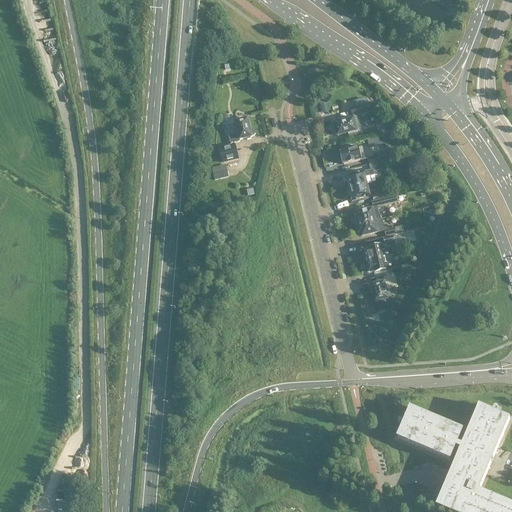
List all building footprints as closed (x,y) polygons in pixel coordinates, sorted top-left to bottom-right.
[(354,108),(350,109),(352,116),(353,116),(357,115),(372,111),(371,104),(368,105),(354,108)] [(349,137),(355,136),(354,132),(356,131),(353,118),(346,120),(347,120),(334,123),(335,128),(334,130),(335,133),(337,134),(337,136),(348,133),(349,137)] [(220,149),(223,163),(238,159),(234,143),(239,142),(240,140),(245,139),(247,140),(250,139),(251,137),(252,137),(252,136),(254,136),(255,134),(254,129),(252,128),(250,128),(247,119),(235,122),(238,133),(228,136),(231,146),(220,149)] [(343,165),(366,160),(363,147),(340,153),(339,155),(340,159),(342,160),(343,165)] [(369,165),(387,161),(389,160),(387,153),(377,155),(377,157),(368,159),(369,165)] [(388,166),(387,161),(369,165),(371,171),(346,177),(347,183),(346,183),(347,190),(372,184),(370,177),(374,176),(374,173),(385,170),(384,167),(388,166)] [(229,179),(226,165),(212,168),(215,182),(229,179)] [(374,192),(372,184),(347,190),(349,196),(351,196),(352,202),(370,197),(369,193),(374,192)] [(241,198),(255,197),(255,188),(240,189),(241,198)] [(382,200),(374,202),(355,206),(357,217),(356,218),(356,219),(355,221),(356,224),(357,224),(357,225),(375,221),(381,220),(379,212),(383,211),(382,207),(398,203),(396,196),(382,200)] [(377,227),(375,221),(357,225),(358,226),(357,228),(357,231),(359,232),(359,233),(361,233),(362,237),(382,232),(380,226),(377,227)] [(384,231),(386,238),(403,234),(402,227),(384,231)] [(407,233),(403,234),(386,238),(383,239),(385,244),(408,239),(407,233)] [(366,262),(382,258),(381,252),(383,251),(382,245),(368,248),(368,249),(363,251),(364,255),(363,257),(364,260),(365,261),(366,262)] [(385,257),(382,258),(366,262),(366,263),(365,264),(366,268),(367,269),(368,273),(374,272),(374,273),(388,269),(391,269),(392,274),(402,272),(400,266),(394,268),(393,262),(386,264),(385,257)] [(375,300),(375,302),(377,307),(387,305),(385,299),(388,299),(388,298),(395,297),(393,288),(397,287),(396,282),(406,279),(404,271),(402,272),(392,274),(372,279),(373,284),(370,285),(374,299),(375,300)] [(510,419),(495,412),(493,411),(479,406),(462,445),(458,444),(463,430),(410,408),(404,423),(403,425),(397,438),(450,461),(456,448),(460,450),(436,507),(449,511),(511,511),(511,504),(479,490),(510,419)]
